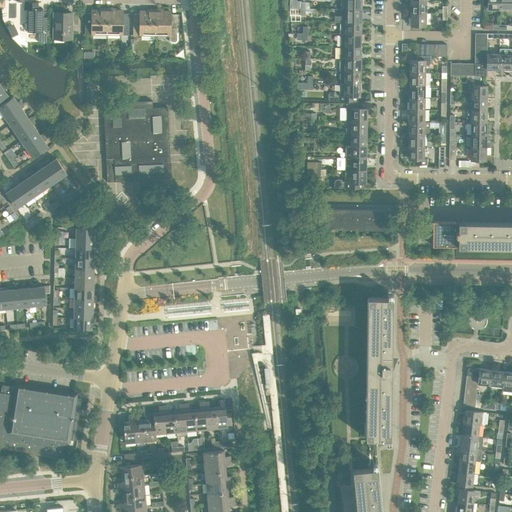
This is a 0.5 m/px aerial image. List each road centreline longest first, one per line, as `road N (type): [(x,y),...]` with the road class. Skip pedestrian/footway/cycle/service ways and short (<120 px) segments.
road 1 (tertiary): [(123,294),(383,269),(511,270)]
road 2 (residential): [(123,294),(132,256),(209,180),(193,0)]
road 3 (residential): [(409,178),(390,175),(387,166),(390,0)]
road 4 (residential): [(434,511),(456,347)]
road 5 (residential): [(393,511),(402,357)]
road 6 (residential): [(245,511),(234,394),(215,376)]
road 7 (residential): [(409,178),(410,210),(511,209)]
